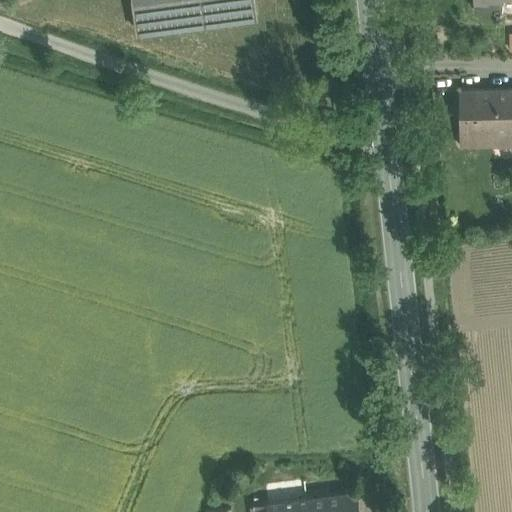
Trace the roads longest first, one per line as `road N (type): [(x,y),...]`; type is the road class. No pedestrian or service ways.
road 1 (unclassified): [(0,21),(220,98),(384,144)]
road 2 (secondary): [(384,144),(427,511)]
road 3 (secondary): [(369,0),(384,144)]
